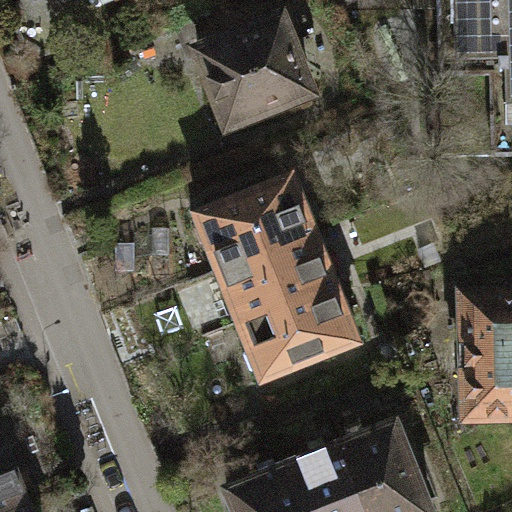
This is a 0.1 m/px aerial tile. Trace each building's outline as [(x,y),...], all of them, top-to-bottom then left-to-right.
[(511,0),(437,0),(438,45),(441,45),(443,156),(511,154),(511,0)] [(282,16),(198,49),(228,125),(312,93),(282,16)] [(211,248),(220,269),(314,231),(291,175),(197,213),(199,217),(193,227),(200,243),(211,248)] [(220,269),(241,321),(335,284),(314,231),(220,269)] [(357,340),(335,284),(241,321),(249,342),(244,354),(249,368),(262,373),(263,377),(357,340)] [(511,292),(465,294),(468,414),(470,414),(511,412),(511,292)] [(511,511),(511,412),(470,414),(472,498),(477,511),(511,511)] [(365,511),(431,511),(396,421),(339,444),(365,511)] [(305,511),(365,511),(339,444),(287,465),(305,511)] [(0,511),(27,502),(6,448),(0,450),(0,511)] [(237,511),(305,511),(287,465),(228,488),(237,511)] [(30,511),(27,502),(0,511),(30,511)]
